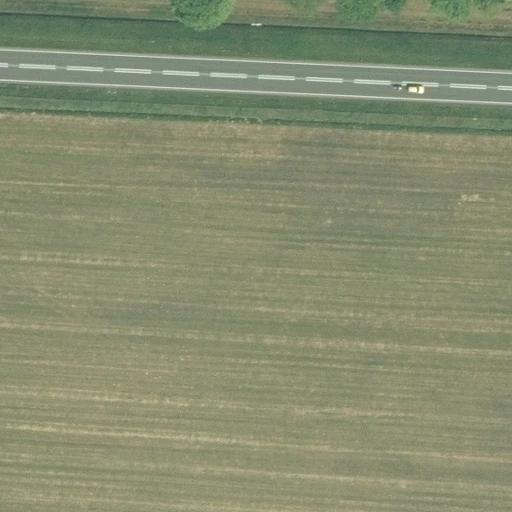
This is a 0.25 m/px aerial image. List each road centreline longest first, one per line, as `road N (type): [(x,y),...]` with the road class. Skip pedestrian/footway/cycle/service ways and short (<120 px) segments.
road 1 (trunk): [(511,89),(0,65)]
road 2 (track): [(511,10),(298,0)]
